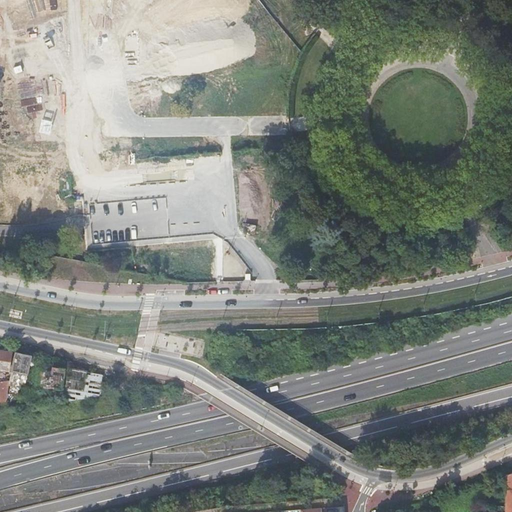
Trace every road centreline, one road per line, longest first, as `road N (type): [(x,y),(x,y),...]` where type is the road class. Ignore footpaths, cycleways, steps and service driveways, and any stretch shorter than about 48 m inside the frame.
road 1 (motorway): [(0,479),(511,348)]
road 2 (motorway): [(511,327),(210,409),(0,453)]
road 3 (primary): [(511,270),(410,292),(270,302),(105,303),(0,285)]
road 4 (motorway): [(36,511),(511,391)]
road 5 (primary): [(0,325),(188,365),(377,474)]
road 6 (primary): [(377,474),(421,475),(511,438)]
